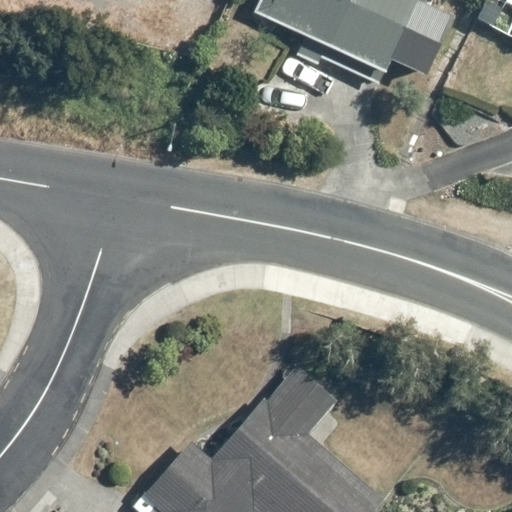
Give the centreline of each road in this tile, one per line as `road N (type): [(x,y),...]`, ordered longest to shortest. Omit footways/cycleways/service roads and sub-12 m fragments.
road 1 (secondary): [(114,200),(386,253),(511,302)]
road 2 (residential): [(0,457),(69,348),(114,200)]
